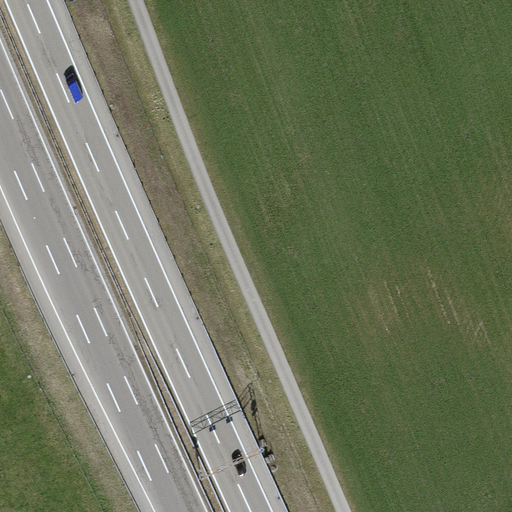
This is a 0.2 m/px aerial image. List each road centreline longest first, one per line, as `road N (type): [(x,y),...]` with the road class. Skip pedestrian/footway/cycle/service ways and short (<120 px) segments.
road 1 (motorway): [(252,511),(26,0)]
road 2 (track): [(133,0),(348,511)]
road 3 (motorway): [(0,87),(186,511)]
